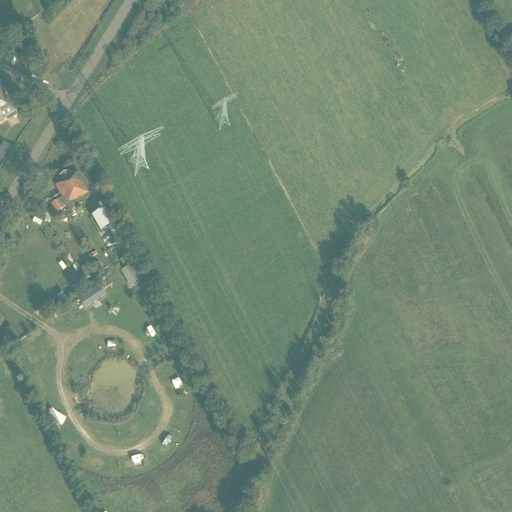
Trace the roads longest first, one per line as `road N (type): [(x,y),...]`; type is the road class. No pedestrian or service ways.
road 1 (track): [(143,358),(118,333),(80,335),(64,346),(57,364),(73,420),(103,449),(127,453),(151,441),(169,408),(153,374)]
road 2 (tertiary): [(0,219),(131,0)]
